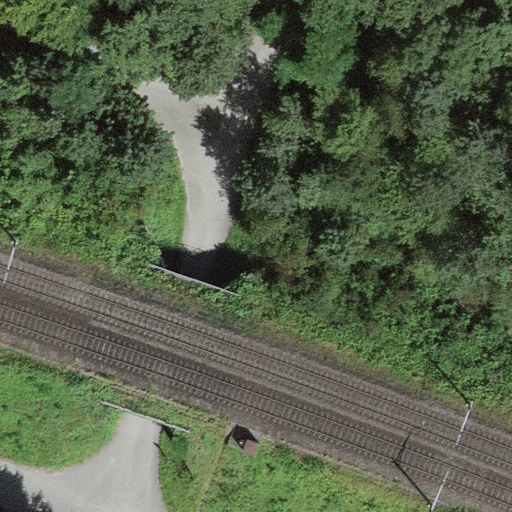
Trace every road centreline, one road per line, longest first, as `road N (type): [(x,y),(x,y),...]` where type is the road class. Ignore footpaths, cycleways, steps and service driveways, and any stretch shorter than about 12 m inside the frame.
road 1 (track): [(195,264),(170,147),(122,61),(7,0)]
road 2 (track): [(195,264),(286,0)]
road 3 (track): [(134,511),(145,416),(195,264)]
